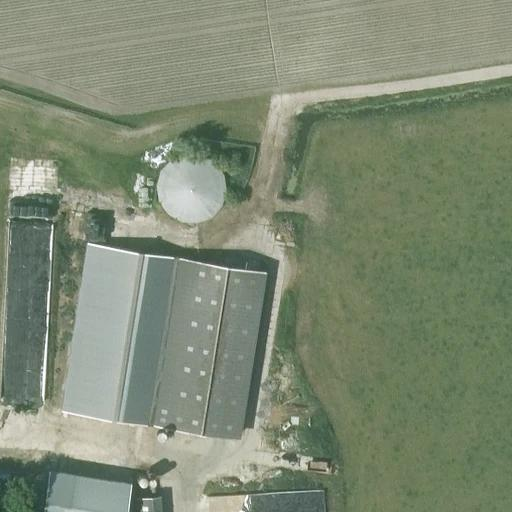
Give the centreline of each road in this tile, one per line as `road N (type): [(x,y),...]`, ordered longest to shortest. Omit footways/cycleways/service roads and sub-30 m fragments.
road 1 (track): [(94,213),(254,237),(275,99),(511,69)]
road 2 (track): [(269,138),(221,123),(180,123),(111,141),(0,103)]
road 3 (track): [(253,415),(277,269),(254,237)]
